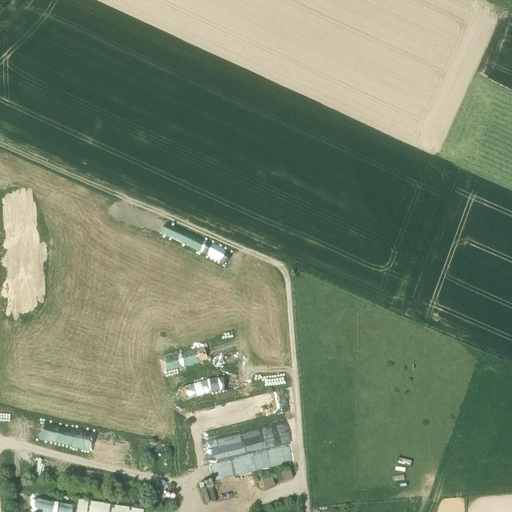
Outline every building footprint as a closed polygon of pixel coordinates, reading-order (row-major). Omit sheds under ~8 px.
[(128,208),(124,220),(162,233),(166,221),(128,208)] [(208,244),(203,257),(239,271),(244,258),(208,244)] [(256,371),(178,384),(180,398),(258,385),(256,371)] [(281,390),(194,411),(200,433),(283,413),(281,390)] [(281,420),(202,440),(208,465),(287,446),(281,420)] [(129,439),(54,424),(50,443),(125,459),(129,439)] [(287,446),(208,465),(212,483),(289,464),(287,446)] [(260,489),(292,478),(289,469),(257,481),(260,489)] [(33,511),(70,511),(72,504),(34,498),(32,511),(33,511)] [(142,511),(143,510),(77,499),(74,511),(142,511)]
